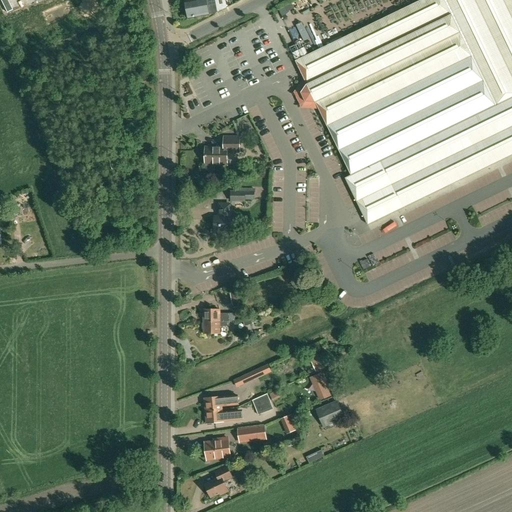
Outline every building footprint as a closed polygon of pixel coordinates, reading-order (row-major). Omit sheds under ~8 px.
[(187,0),(186,0),(184,1),(188,18),(208,15),(208,14),(215,13),(216,13),(217,12),(227,6),(225,0),(187,0)] [(511,0),(420,0),(371,24),(307,54),(304,47),(292,53),(296,60),(295,60),(307,84),(306,84),(301,93),(305,102),(315,102),(316,102),(351,175),(346,178),(368,225),(511,155),(511,0)] [(305,41),(311,39),(304,23),(299,25),(305,41)] [(239,151),(239,137),(224,137),(224,147),(205,147),(205,164),(227,164),(227,151),(239,151)] [(235,189),(235,191),(231,191),(230,201),(245,201),(245,200),(255,200),(255,189),(235,189)] [(220,204),(220,217),(215,217),(214,230),(223,230),(223,232),(230,232),(230,217),(229,217),(229,204),(220,204)] [(240,290),(230,292),(233,305),(242,303),(240,290)] [(235,321),(235,313),(219,313),(219,309),(204,309),(204,321),(230,321),(235,321)] [(251,318),(243,320),(244,326),(252,324),(251,318)] [(230,326),(230,321),(204,321),(204,334),(220,334),(220,326),(230,326)] [(310,357),(316,371),(325,367),(320,354),(310,357)] [(310,376),(316,391),(320,399),(332,394),(329,386),(322,371),(310,376)] [(251,373),(234,381),(237,386),(254,379),(251,373)] [(204,398),(205,411),(222,409),(222,406),(238,405),(237,395),(221,397),(204,398)] [(268,396),(253,402),(258,415),(273,409),(268,396)] [(316,409),(323,427),(345,419),(337,400),(316,409)] [(207,423),(223,422),(223,421),(242,419),(241,410),(228,411),(228,409),(222,409),(205,411),(207,423)] [(291,415),(281,419),(288,434),(297,430),(291,415)] [(239,431),(240,443),(266,440),(264,428),(244,430),(239,431)] [(220,441),(206,443),(207,460),(230,457),(228,438),(220,439),(220,441)] [(306,457),(309,463),(324,456),(321,450),(306,457)] [(218,478),(204,484),(210,497),(219,493),(220,495),(227,492),(223,483),(228,482),(227,480),(231,478),(226,467),(215,472),(218,478)]
